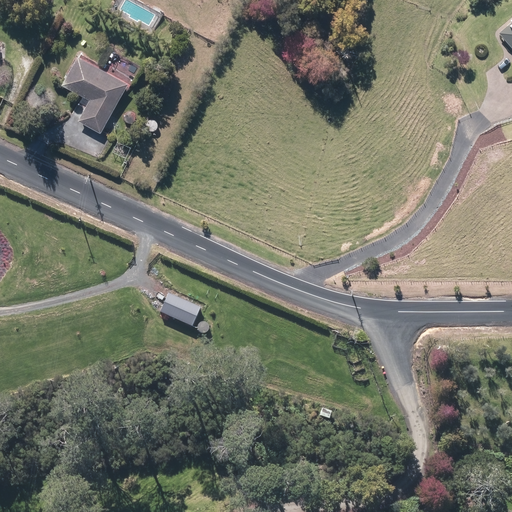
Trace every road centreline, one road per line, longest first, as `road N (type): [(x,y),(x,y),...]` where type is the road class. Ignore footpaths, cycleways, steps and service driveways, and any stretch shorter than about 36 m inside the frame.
road 1 (unclassified): [(384,311),(0,154)]
road 2 (residential): [(384,311),(418,428),(418,466),(377,496),(247,498),(227,511)]
road 3 (unclassified): [(511,313),(384,311)]
